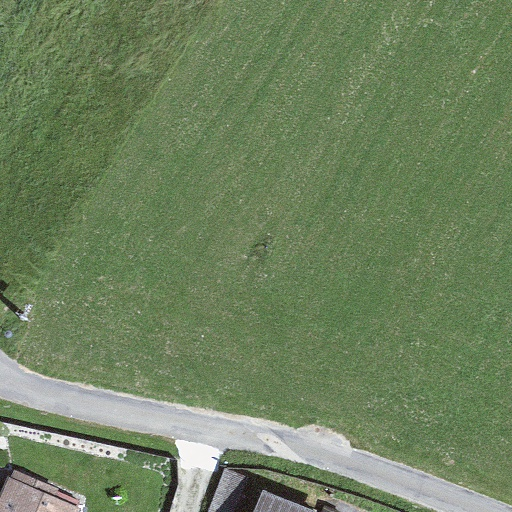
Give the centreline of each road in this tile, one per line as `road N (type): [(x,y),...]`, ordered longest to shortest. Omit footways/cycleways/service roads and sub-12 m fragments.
road 1 (residential): [(477,511),(365,470),(216,433)]
road 2 (residential): [(216,433),(0,381)]
